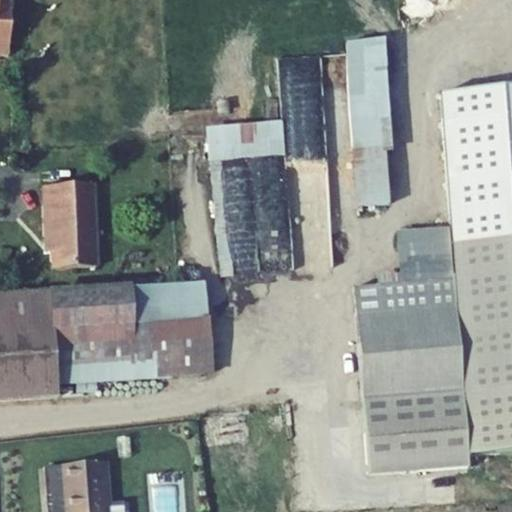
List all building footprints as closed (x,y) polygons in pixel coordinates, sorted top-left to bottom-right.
[(0,0),(0,45),(24,47),(25,0),(0,0)] [(319,62),(277,60),(275,92),(318,94),(319,62)] [(449,231),(450,248),(511,243),(511,90),(437,98),(449,231)] [(343,101),(342,96),(199,116),(204,149),(346,129),(352,185),(385,182),(375,97),(343,101)] [(28,232),(29,261),(72,258),(68,176),(18,179),(20,231),(28,232)] [(213,223),(217,274),(292,269),(288,218),(213,223)] [(511,243),(450,248),(449,231),(396,235),(401,288),(354,292),(369,480),(467,471),(466,457),(511,453),(511,243)] [(190,358),(178,283),(177,277),(49,287),(58,372),(190,358)] [(190,358),(210,356),(202,281),(191,282),(178,283),(190,358)] [(0,391),(60,385),(58,372),(49,287),(0,290),(0,391)] [(107,511),(104,478),(107,478),(104,438),(58,442),(62,488),(65,488),(66,496),(60,496),(61,511),(107,511)] [(125,482),(119,477),(107,478),(104,478),(107,511),(118,511),(122,511),(127,506),(125,482)]
